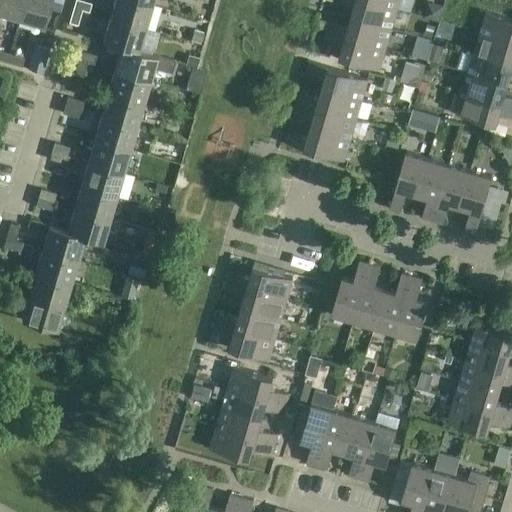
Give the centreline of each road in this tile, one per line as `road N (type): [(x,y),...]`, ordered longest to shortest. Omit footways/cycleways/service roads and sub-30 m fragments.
road 1 (residential): [(511,269),(443,249),(422,261),(360,243),(358,215),(297,198),(282,260)]
road 2 (residential): [(0,199),(9,202),(43,81)]
